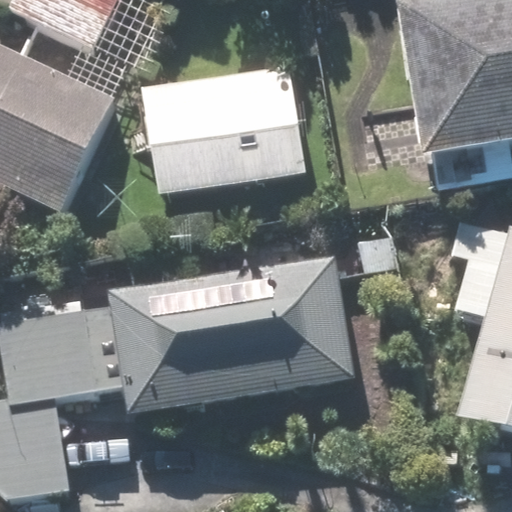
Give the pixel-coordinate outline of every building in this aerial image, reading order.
[(118,0),(9,0),(0,18),(0,19),(89,65),(121,1),(118,0)] [(511,0),(393,20),(419,180),(511,164),(511,0)] [(0,58),(0,201),(60,231),(116,115),(0,58)] [(290,80),(141,98),(154,208),(304,190),(290,80)] [(511,404),(511,238),(511,239),(468,392),(511,404)] [(333,266),(109,301),(129,431),(353,396),(333,266)] [(0,412),(0,511),(43,511),(69,510),(62,414),(114,410),(107,317),(0,324),(0,339),(5,412),(0,412)]
